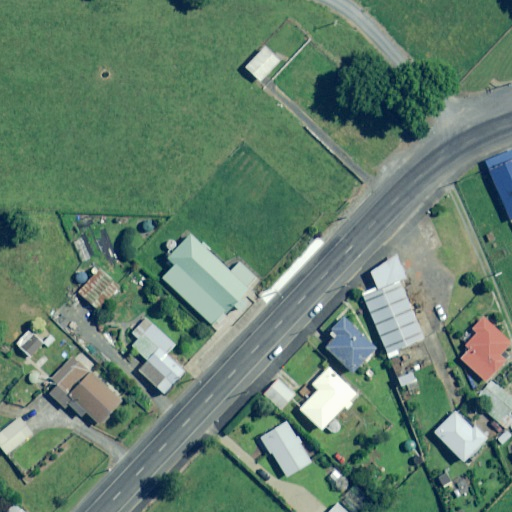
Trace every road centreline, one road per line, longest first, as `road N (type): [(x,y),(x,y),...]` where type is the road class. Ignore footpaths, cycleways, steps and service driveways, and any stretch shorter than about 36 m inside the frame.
road 1 (tertiary): [(511,127),(428,172),(106,511)]
road 2 (track): [(486,137),(346,14),(316,0)]
